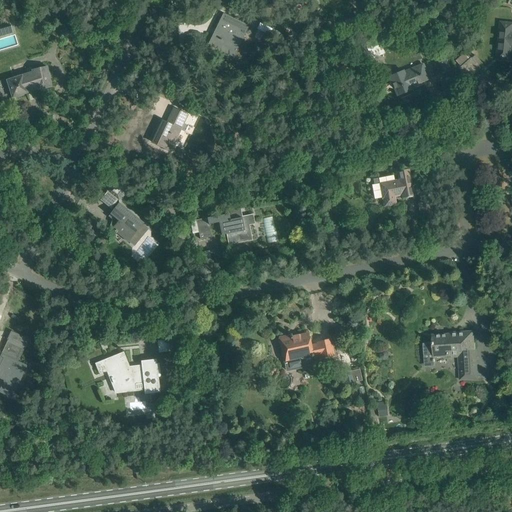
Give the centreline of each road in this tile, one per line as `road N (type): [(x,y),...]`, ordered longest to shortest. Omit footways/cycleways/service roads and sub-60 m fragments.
road 1 (primary): [(0,511),(511,438)]
road 2 (unclassified): [(25,272),(104,305),(511,241)]
road 3 (unclassified): [(158,511),(511,471)]
road 4 (unknown): [(465,245),(459,145),(505,141),(511,174)]
road 5 (residential): [(78,160),(155,0)]
road 6 (residential): [(25,272),(78,160)]
